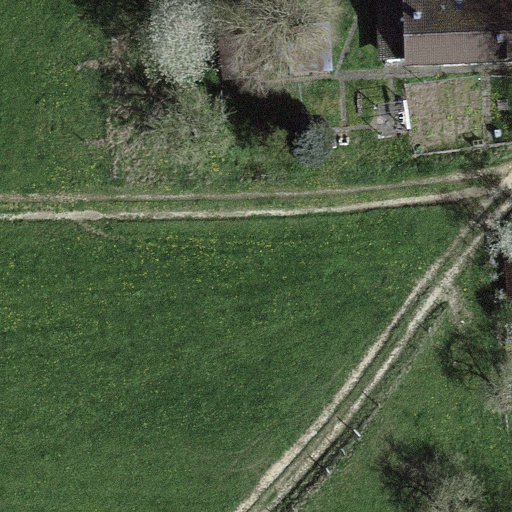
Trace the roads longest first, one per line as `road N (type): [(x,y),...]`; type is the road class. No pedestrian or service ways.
road 1 (track): [(0,215),(304,216),(511,200)]
road 2 (track): [(270,511),(511,215)]
